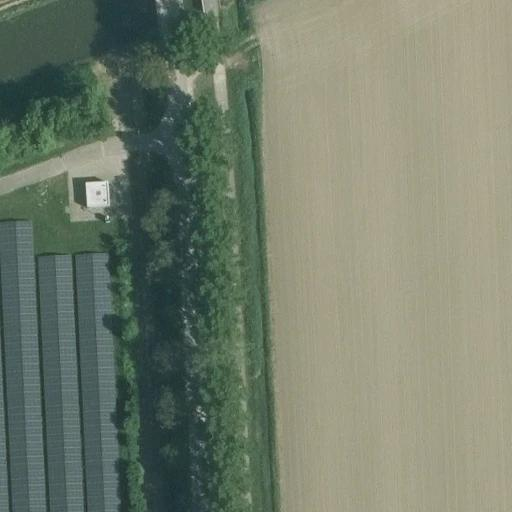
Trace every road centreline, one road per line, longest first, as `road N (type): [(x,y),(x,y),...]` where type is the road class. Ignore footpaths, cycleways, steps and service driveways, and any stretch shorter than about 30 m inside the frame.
road 1 (tertiary): [(199,511),(184,148),(167,0)]
road 2 (unknown): [(184,148),(121,152),(0,191)]
